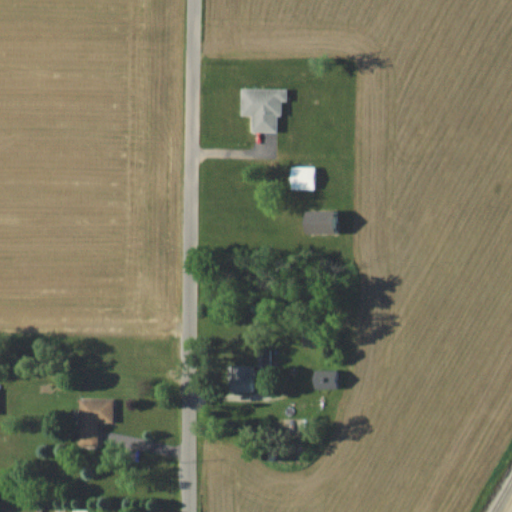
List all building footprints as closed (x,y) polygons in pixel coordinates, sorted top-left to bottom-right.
[(287,102),(287,89),(241,89),(241,114),(252,114),(252,131),(278,131),(278,102),(287,102)] [(292,189),(314,189),(314,168),(292,168),(292,189)] [(306,212),(306,234),(336,234),(336,212),(306,212)] [(229,391),(253,391),(253,365),(229,365),(229,391)] [(314,389),(337,389),(337,369),(314,369),(314,389)] [(113,398),(78,398),(78,446),(98,446),(98,422),(113,422),(113,398)]
